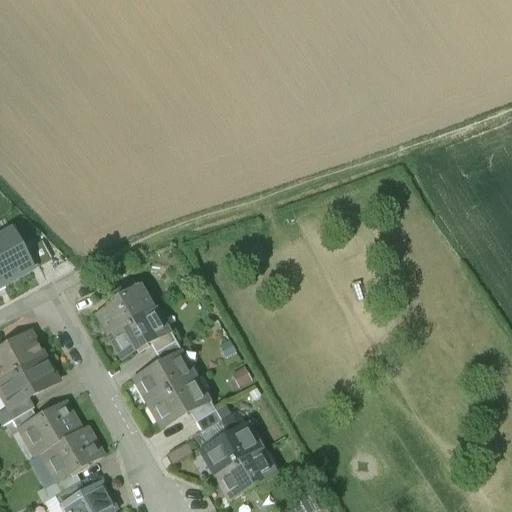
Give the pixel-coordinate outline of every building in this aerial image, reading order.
[(12,234),(0,240),(0,289),(31,272),(23,260),(26,258),(12,234)] [(134,288),(111,302),(112,305),(96,315),(109,337),(149,313),(134,288)] [(149,313),(109,337),(123,361),(149,346),(165,336),(151,312),(149,313)] [(165,336),(149,346),(155,356),(174,345),(168,334),(165,336)] [(12,345),(7,344),(7,348),(0,351),(0,383),(43,359),(29,335),(12,345)] [(174,345),(155,356),(161,366),(177,357),(177,358),(180,356),(174,345)] [(161,366),(135,382),(149,406),(191,381),(177,358),(177,357),(161,366)] [(0,383),(0,394),(8,408),(9,411),(27,400),(57,383),(43,359),(0,383)] [(247,368),(235,374),(240,385),(253,380),(247,368)] [(191,381),(149,406),(163,430),(189,415),(205,405),(191,381)] [(27,400),(9,411),(8,408),(0,412),(0,423),(3,429),(12,424),(31,412),(33,411),(27,400)] [(205,405),(189,415),(195,426),(214,414),(208,404),(205,405)] [(37,422),(21,432),(28,444),(32,442),(40,457),(45,454),(80,434),(64,407),(37,422)] [(31,412),(12,424),(18,434),(21,432),(37,422),(31,412)] [(214,414),(195,426),(201,436),(220,424),(214,414)] [(243,430),(201,455),(215,479),(257,454),(243,430)] [(80,434),(45,454),(54,470),(50,472),(57,484),(75,473),(101,458),(85,431),(80,434)] [(170,456),(175,466),(194,456),(189,446),(170,456)] [(257,454),(215,479),(229,502),(271,478),(257,454)] [(57,484),(55,485),(61,496),(81,484),(75,473),(57,484)] [(61,496),(55,499),(61,508),(92,490),(87,481),(81,484),(61,496)] [(92,490),(61,508),(62,511),(115,511),(100,486),(92,490)]
